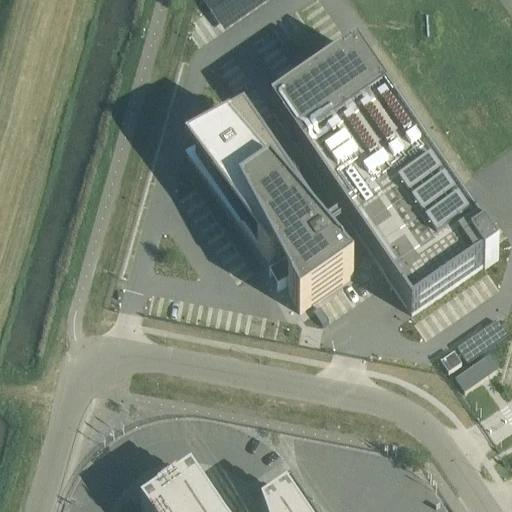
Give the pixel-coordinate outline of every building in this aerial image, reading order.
[(511,51),(476,0),(351,0),(445,136),(450,143),(462,161),(511,126),(511,51)] [(357,58),(273,116),(334,204),(343,218),(320,235),(316,237),(323,244),(349,226),(412,318),(483,268),(485,270),(499,261),(484,240),(483,241),(357,58)] [(186,156),(185,156),(270,269),(274,266),(277,273),(269,277),(277,293),(285,288),(288,295),(300,316),(353,278),(338,261),(337,261),(323,244),(316,237),(320,235),(270,163),(244,125),(200,148),(186,156)] [(457,352),(457,353),(466,365),(466,366),(467,366),(468,366),(469,365),(506,340),(507,340),(507,339),(507,338),(507,337),(499,325),(498,325),(497,325),(496,325),(459,350),(458,350),(458,351),(457,352)] [(461,368),(454,357),(441,366),(448,377),(461,368)] [(455,382),(464,396),(496,374),(486,360),(455,382)] [(296,511),(286,496),(263,511),(213,511),(191,478),(141,511),(140,511),(296,511)]
